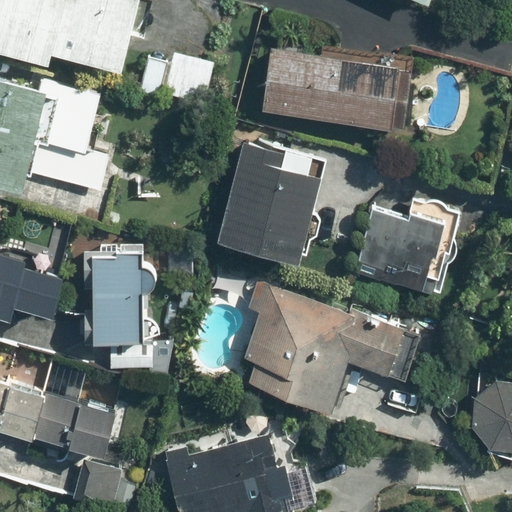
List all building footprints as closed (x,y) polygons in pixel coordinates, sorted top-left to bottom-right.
[(0,0),(0,53),(50,66),(53,50),(118,67),(135,0),(0,0)] [(413,63),(270,44),(260,110),(404,130),(413,63)] [(214,61),(175,53),(166,95),(205,104),(214,61)] [(0,186),(21,191),(26,169),(101,189),(110,153),(87,147),(102,94),(39,77),(36,89),(0,79),(0,186)] [(244,141),(218,241),(301,262),(327,162),(244,141)] [(457,242),(455,238),(461,211),(448,208),(447,206),(444,202),(438,200),(434,199),(431,199),(428,200),(425,201),(421,200),(413,198),(409,215),(373,206),(356,271),(434,294),(435,291),(442,293),(449,264),(451,263),(455,260),(457,255),(458,250),(458,246),(457,242)] [(84,288),(95,288),(95,309),(84,310),(84,342),(142,342),(142,295),(143,295),(144,294),(145,294),(147,294),(148,293),(149,293),(150,292),(151,291),(152,291),(153,290),(153,289),(154,288),(155,287),(155,285),(155,284),(156,283),(156,282),(156,280),(156,279),(155,278),(155,277),(155,276),(154,275),(153,274),(153,273),(152,272),(151,271),(150,270),(149,269),(148,269),(147,268),(145,268),(144,268),(143,268),(142,268),(142,251),(84,251),(84,288)] [(0,299),(51,316),(64,278),(0,257),(0,299)] [(390,374),(406,326),(352,307),(350,312),(284,288),(259,280),(250,307),(261,312),(245,358),(257,361),(249,382),(288,398),(333,412),(351,362),(390,374)] [(500,450),(506,451),(509,451),(511,450),(511,380),(511,381),(506,381),(500,382),(494,384),(489,387),(484,391),(480,396),(477,401),(475,407),(474,413),(474,419),(475,425),(477,431),(480,436),(484,441),(489,445),(494,448),(500,450)] [(47,390),(45,395),(0,382),(0,428),(33,438),(35,432),(104,452),(116,409),(47,390)] [(190,447),(165,452),(178,511),(286,511),(283,497),(293,495),(286,463),(265,468),(263,458),(275,456),(270,434),(191,452),(190,447)] [(136,484),(120,478),(122,471),(86,460),(75,494),(111,505),(114,497),(130,503),(136,484)]
